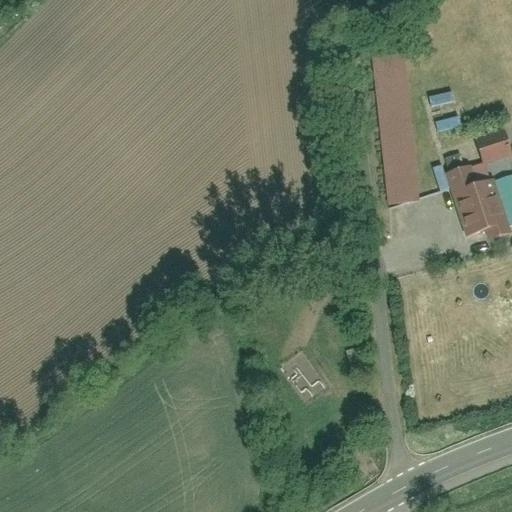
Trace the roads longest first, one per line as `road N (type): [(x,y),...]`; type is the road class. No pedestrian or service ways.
road 1 (residential): [(345,0),(397,489)]
road 2 (tertiary): [(397,489),(511,444)]
